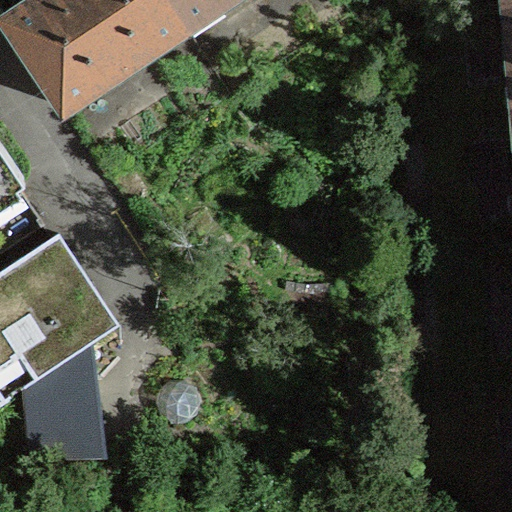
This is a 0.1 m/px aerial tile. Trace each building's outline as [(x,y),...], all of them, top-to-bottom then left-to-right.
[(25,0),(4,15),(55,92),(92,68),(100,80),(150,47),(142,35),(177,11),(169,0),(25,0)] [(169,0),(177,11),(194,0),(220,0),(221,1),(221,0),(169,0)] [(0,197),(21,183),(22,177),(0,143),(0,197)] [(0,364),(19,352),(36,378),(88,342),(119,322),(65,242),(59,231),(0,270),(0,401),(5,398),(0,390),(0,364)] [(101,454),(88,342),(36,378),(26,384),(32,455),(101,454)]
